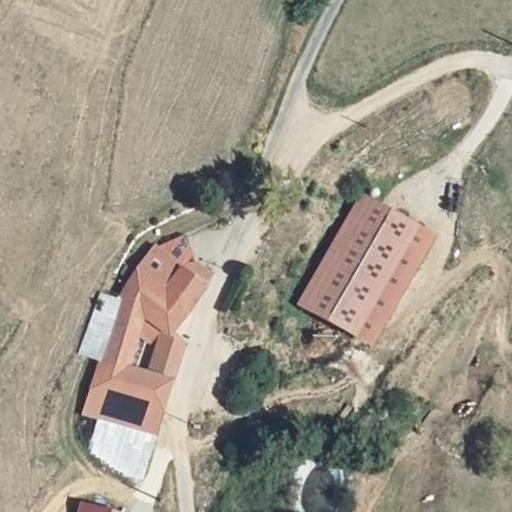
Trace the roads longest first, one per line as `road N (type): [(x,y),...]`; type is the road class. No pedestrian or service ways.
road 1 (unclassified): [(232,265),(307,57),(342,0)]
road 2 (unclassified): [(232,265),(183,410),(190,511)]
